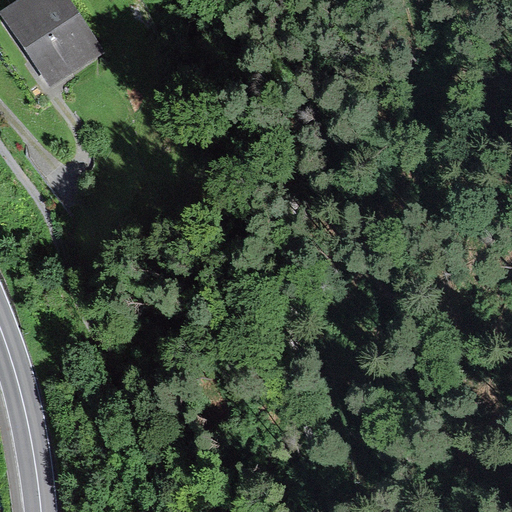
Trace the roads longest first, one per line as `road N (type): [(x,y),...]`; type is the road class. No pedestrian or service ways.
road 1 (secondary): [(54,511),(31,403),(0,311)]
road 2 (track): [(63,100),(88,128),(91,166),(67,171),(18,140)]
